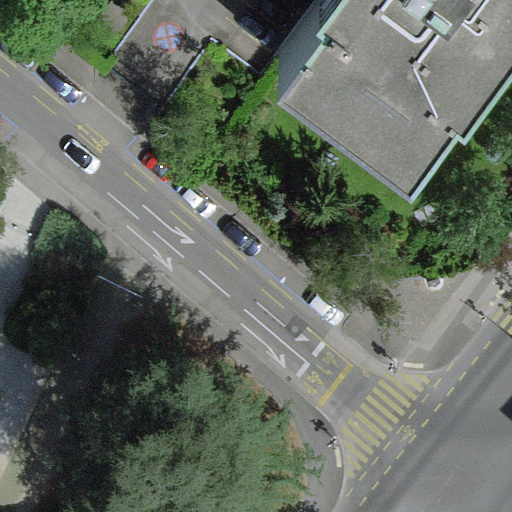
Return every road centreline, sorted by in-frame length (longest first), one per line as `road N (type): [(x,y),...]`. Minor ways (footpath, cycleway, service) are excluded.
road 1 (residential): [(0,106),(424,454)]
road 2 (primary): [(511,348),(424,454)]
